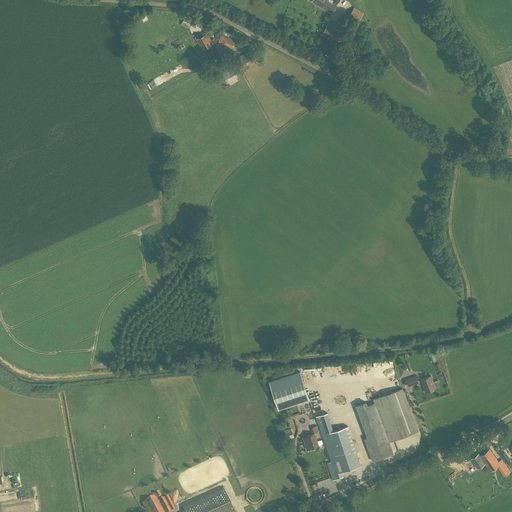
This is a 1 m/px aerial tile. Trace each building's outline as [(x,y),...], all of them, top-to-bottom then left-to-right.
[(311,0),(327,10),(329,6),(318,0),(311,0)] [(318,0),(329,6),(327,10),(331,13),(338,0),(318,0)] [(346,19),(352,23),(355,18),(353,17),(356,12),(352,10),(346,19)] [(355,18),(352,23),(355,25),(361,16),(356,12),(353,17),(355,18)] [(146,15),(130,24),(132,29),(148,19),(146,15)] [(181,24),(187,28),(190,23),(183,19),(181,24)] [(328,22),(326,25),(326,26),(332,29),(332,30),(334,32),(335,30),(336,31),(338,28),(328,22)] [(321,35),(325,37),(327,33),(329,34),(331,30),(332,30),(332,29),(326,26),(326,25),(323,23),(321,27),(324,29),(321,35)] [(338,34),(335,38),(340,41),(345,32),(338,28),(336,31),(335,30),(334,32),(338,34)] [(333,41),(335,38),(338,34),(334,32),(332,30),(331,30),(329,34),(327,33),(325,37),(333,41)] [(203,36),(199,38),(198,35),(195,37),(203,50),(216,42),(214,38),(211,40),(205,31),(202,33),(203,36)] [(217,44),(231,49),(235,40),(221,34),(217,44)] [(234,59),(240,70),(256,62),(251,50),(234,59)] [(218,65),(225,80),(240,72),(233,58),(218,65)] [(278,410),(309,400),(299,371),(269,381),(278,410)] [(413,377),(405,380),(407,387),(415,384),(419,382),(417,376),(413,377)] [(425,392),(426,392),(428,392),(429,392),(430,391),(430,390),(436,388),(431,376),(421,380),(425,392)] [(403,388),(375,399),(387,432),(390,441),(418,431),(403,388)] [(387,432),(375,399),(373,399),(375,402),(367,405),(366,401),(355,405),(366,437),(364,438),(372,461),(393,454),(389,441),(390,441),(387,432)] [(327,413),(316,416),(333,467),(329,469),(333,480),(342,477),(340,472),(361,465),(347,426),(333,430),(327,413)] [(312,434),(302,437),(307,449),(318,445),(314,433),(318,432),(316,426),(311,428),(312,434)] [(294,437),(291,428),(284,430),(287,439),(294,437)] [(470,459),(477,468),(484,463),(490,471),(500,464),(489,449),(480,456),(478,453),(470,459)] [(184,511),(183,511),(234,511),(222,487),(181,506),(184,511)] [(152,496),(152,497),(154,500),(152,501),(153,503),(156,510),(157,509),(159,511),(170,511),(175,509),(168,496),(158,501),(157,498),(161,496),(159,492),(152,496)] [(152,497),(144,502),(143,503),(145,507),(146,507),(149,511),(159,511),(157,509),(156,510),(153,503),(152,501),(154,500),(152,497)]
